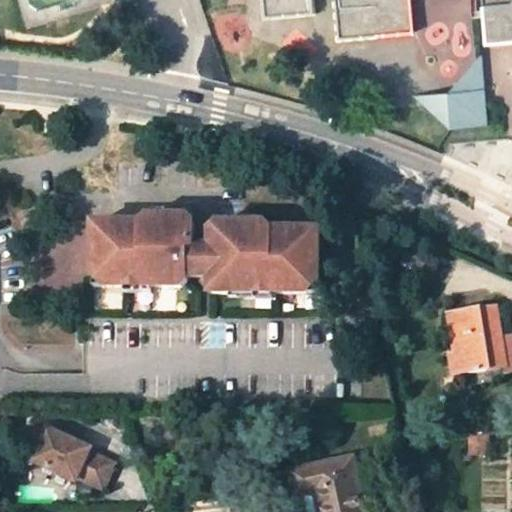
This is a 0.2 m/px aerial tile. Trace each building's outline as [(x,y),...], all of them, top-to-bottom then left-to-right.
[(263,0),(265,17),(316,12),(314,0),(263,0)] [(511,0),(337,0),(342,40),(414,33),(411,0),(484,0),(489,43),(511,41),(511,0)] [(450,93),(486,90),(483,54),(450,93)] [(489,125),(486,90),(450,93),(415,97),(452,129),(489,125)] [(145,223),(97,222),(96,274),(108,274),(108,287),(127,287),(127,285),(145,286),(145,287),(184,287),(191,282),(191,277),(214,277),(214,294),(258,294),(258,292),(274,292),(274,294),(308,295),(308,283),(322,283),(323,230),(273,230),(265,223),(214,223),(213,235),(197,235),(198,223),(189,215),(152,215),(145,223)] [(108,287),(108,274),(96,274),(96,287),(108,287)] [(308,283),(308,295),(322,295),(322,293),(322,288),(322,283),(308,283)] [(507,368),(499,307),(450,315),(456,354),(465,353),(469,374),(507,368)] [(456,354),(459,376),(469,374),(465,353),(456,354)] [(47,429),(32,462),(75,482),(77,479),(103,490),(114,465),(89,453),(90,449),(76,443),(61,436),(47,429)] [(63,432),(61,436),(76,443),(77,438),(63,432)] [(489,435),(475,437),(470,438),(470,456),(488,456),(489,435)] [(366,511),(356,459),(293,473),(298,498),(317,494),(321,511),(366,511)]
